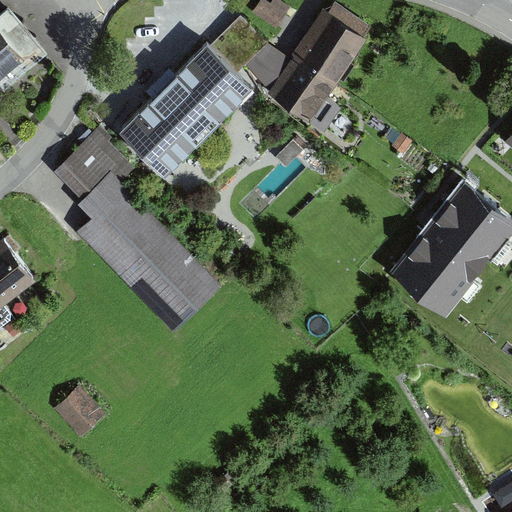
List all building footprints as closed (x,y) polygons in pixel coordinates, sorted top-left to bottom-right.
[(259,0),(252,11),(277,27),(291,6),(282,0),(272,0),(271,2),(268,0),(259,0)] [(363,34),(322,8),(269,90),(310,117),(363,34)] [(211,43),(239,70),(269,40),(241,13),(211,43)] [(0,73),(24,53),(0,24),(0,73)] [(208,39),(120,127),(165,172),(252,83),(239,70),(211,43),(208,39)] [(112,136),(101,124),(54,169),(82,197),(81,198),(78,200),(92,214),(77,229),(79,230),(173,326),(174,328),(222,281),(122,179),(135,166),(109,139),(112,136)] [(391,265),(446,308),(511,224),(511,209),(464,172),(391,265)] [(0,304),(37,276),(4,234),(0,237),(0,304)] [(77,432),(81,435),(107,411),(80,383),(55,407),(77,432)] [(508,505),(511,502),(511,473),(495,484),(508,505)]
